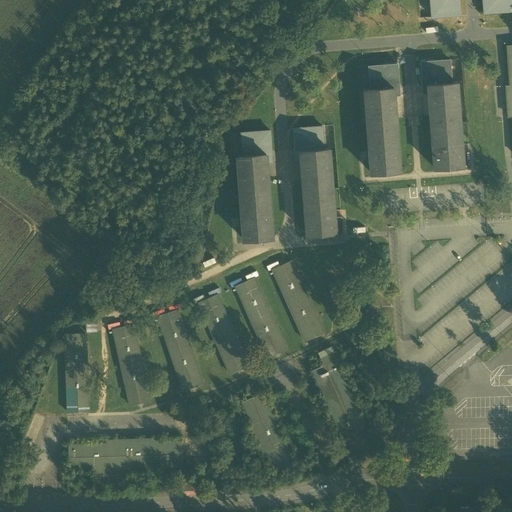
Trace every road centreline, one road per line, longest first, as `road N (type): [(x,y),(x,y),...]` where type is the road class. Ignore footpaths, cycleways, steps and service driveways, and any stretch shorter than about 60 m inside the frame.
road 1 (track): [(0,386),(297,43)]
road 2 (unknown): [(279,364),(333,493)]
